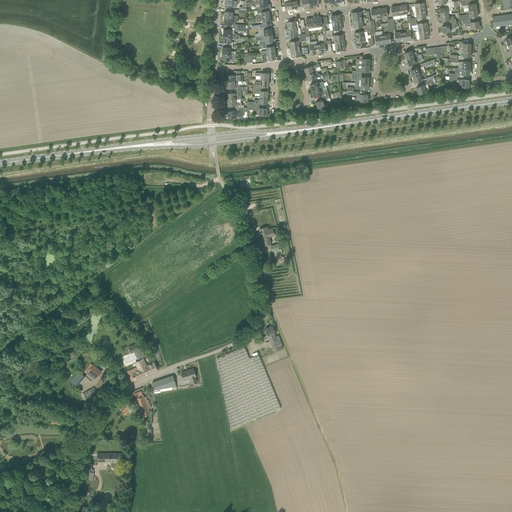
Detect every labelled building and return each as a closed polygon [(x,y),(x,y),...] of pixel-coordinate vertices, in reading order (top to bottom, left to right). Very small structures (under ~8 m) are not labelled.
[(267,0),(262,0),(254,1),(251,2),(251,4),(255,4),(257,7),(257,10),(266,9),(265,6),(268,6),(267,0)] [(290,0),(292,8),(298,7),(298,6),(300,6),(299,0),(290,0)] [(416,11),(425,10),(424,2),(415,4),(416,11)] [(468,8),(469,11),(477,10),(476,3),(468,5),(467,2),(461,3),(461,6),(462,6),(463,9),(468,8)] [(439,9),(440,15),(448,14),(448,11),(453,10),(453,7),(454,7),(454,4),(446,5),(447,7),(439,9)] [(400,15),(408,14),(406,5),(399,6),(400,15)] [(400,15),(399,6),(391,7),(392,16),(400,15)] [(379,9),(380,18),(388,17),(386,8),(379,9)] [(266,11),(266,9),(257,10),(258,13),(256,16),(257,19),(270,17),(269,11),(266,11)] [(380,18),(379,9),(371,10),(373,19),(380,18)] [(425,10),(416,11),(417,19),(426,17),(425,10)] [(462,18),(463,21),(470,20),(470,17),(477,16),(477,10),(469,11),(469,14),(463,15),(463,18),(462,18)] [(352,13),(353,20),(362,19),(361,11),(352,13)] [(331,16),(332,23),(341,22),(340,14),(331,16)] [(440,15),(441,21),(449,20),(449,23),(456,22),(456,19),(454,19),(454,16),(448,17),(448,14),(440,15)] [(499,16),(501,26),(508,25),(507,15),(499,16)] [(501,26),(499,16),(492,17),(493,27),(501,26)] [(259,24),(260,27),(267,26),(266,24),(271,23),(270,17),(257,19),(257,21),(262,21),(263,24),(259,24)] [(322,35),(326,34),(325,31),(325,24),(324,23),(322,23),(321,17),(313,18),(315,28),(315,30),(322,29),(322,35)] [(236,24),(236,21),(237,22),(238,19),(224,18),(224,24),(227,24),(226,27),(242,28),(246,28),(246,25),(236,24)] [(309,29),(315,28),(313,18),(306,19),(307,25),(304,26),(304,27),(305,29),(309,29)] [(362,19),(353,20),(354,28),(363,26),(362,19)] [(470,22),(470,20),(463,21),(463,24),(465,23),(465,26),(471,25),(471,29),(479,28),(478,21),(470,22)] [(287,22),(288,30),(297,28),(296,21),(287,22)] [(418,27),(419,31),(428,30),(427,22),(418,24),(417,24),(416,21),(411,22),(412,28),(418,27)] [(341,22),(332,23),(333,31),(342,29),(341,22)] [(456,22),(449,23),(449,25),(442,26),(443,33),(451,32),(450,29),(456,28),(455,25),(456,25),(456,22)] [(258,29),(259,37),(272,35),(271,28),(267,29),(267,26),(260,27),(258,28),(259,29),(258,29)] [(223,36),(237,36),(237,33),(231,33),(231,30),(242,31),(242,28),(226,27),(226,29),(224,29),(223,36)] [(288,30),(289,37),(298,36),(297,28),(288,30)] [(429,37),(428,30),(419,31),(420,39),(429,37)] [(364,31),(355,33),(356,40),(365,39),(364,32),(364,31)] [(410,31),(402,32),(404,41),(411,40),(410,31)] [(395,33),(396,42),(404,41),(402,32),(395,33)] [(344,42),(343,34),(334,36),(335,43),(344,42)] [(384,44),(391,43),(390,34),(382,35),(384,44)] [(265,41),(263,42),(263,45),(271,44),(270,41),(273,41),(272,35),(259,37),(255,37),(256,41),(265,39),(265,41)] [(384,44),(382,35),(375,36),(376,45),(384,44)] [(226,45),(233,45),(233,42),(231,42),(231,39),(236,39),(237,36),(223,36),(223,42),(226,42),(226,45)] [(364,47),(366,46),(365,39),(356,40),(357,48),(364,47)] [(290,42),(291,49),(300,48),(299,41),(290,42)] [(317,41),(312,42),(313,45),(310,45),(311,54),(318,53),(317,44),(317,41)] [(326,52),(325,46),(328,45),(327,44),(327,41),(324,42),(324,43),(317,44),(318,53),(326,52)] [(344,42),(335,43),(336,51),(345,49),(344,42)] [(271,46),(271,44),(263,45),(263,48),(266,48),(267,50),(261,51),(262,54),(275,52),(274,46),(271,46)] [(230,51),(230,48),(233,48),(233,45),(226,45),(225,47),(223,47),(222,53),(236,54),(236,51),(230,51)] [(301,56),(300,48),(291,49),(292,57),(301,56)] [(418,55),(417,53),(416,54),(416,53),(412,54),(411,50),(405,53),(405,55),(405,56),(406,59),(406,58),(407,59),(418,55)] [(408,63),(409,65),(419,62),(418,58),(419,58),(418,55),(407,59),(407,60),(406,60),(407,63),(408,63)] [(421,67),(417,68),(410,70),(411,73),(412,76),(413,76),(424,73),(423,72),(425,72),(424,66),(435,62),(434,59),(420,64),(421,67)] [(304,68),(306,74),(317,71),(316,68),(320,67),(320,66),(319,64),(312,66),(311,66),(304,68)] [(352,71),(352,74),(361,74),(362,72),(369,72),(369,66),(358,65),(356,65),(356,71),(352,71)] [(469,69),(469,68),(458,68),(455,68),(455,73),(449,73),(449,76),(458,77),(458,75),(469,75),(469,72),(470,72),(470,69),(469,69)] [(317,71),(306,74),(308,81),(316,78),(321,76),(320,73),(318,74),(317,71)] [(414,80),(415,83),(422,80),(424,79),(422,76),(424,75),(424,73),(413,76),(413,77),(412,77),(413,80),(414,80)] [(361,77),(361,74),(352,74),(352,79),(357,80),(357,83),(369,83),(369,77),(361,77)] [(458,79),(458,77),(449,76),(449,80),(455,80),(455,84),(454,85),(454,89),(462,88),(462,87),(469,87),(469,86),(469,83),(469,80),(462,80),(458,79)] [(268,86),(269,80),(261,79),(260,82),(255,82),(255,85),(254,85),(254,88),(260,88),(260,86),(268,86)] [(227,88),(235,88),(235,90),(242,90),(242,87),(240,87),(240,84),(238,84),(238,81),(227,82),(227,88)] [(310,85),(312,91),(322,88),(321,85),(324,84),(323,81),(317,83),(310,85)] [(418,93),(419,94),(426,92),(425,92),(430,90),(429,87),(428,87),(424,89),(423,85),(416,87),(417,90),(418,93)] [(253,90),(255,90),(254,93),(260,94),(260,97),(268,97),(268,91),(260,90),(260,88),(254,88),(253,90)] [(323,91),(322,88),(312,91),(314,97),(321,95),(322,97),(329,95),(327,89),(323,91)] [(227,100),(235,99),(238,99),(238,96),(241,96),(241,93),(242,93),(242,90),(235,90),(235,93),(227,93),(227,100)] [(330,97),(329,95),(322,97),(323,99),(316,102),(318,108),(323,106),(325,106),(325,105),(330,104),(330,101),(327,102),(326,99),(330,98),(330,97)] [(267,104),(268,97),(260,97),(260,100),(254,100),(254,103),(252,103),(252,105),(253,106),(253,105),(259,106),(260,103),(267,104)] [(236,106),(236,108),(243,108),(243,105),(241,105),(241,102),(235,102),(235,99),(227,100),(228,106),(236,106)] [(267,115),(267,109),(259,108),(259,106),(253,105),(253,106),(253,108),(256,108),(256,111),(253,111),(253,114),(259,115),(267,115)] [(260,229),(261,232),(260,232),(264,245),(271,244),(269,237),(274,235),(272,228),(268,230),(267,226),(265,227),(265,228),(260,229)] [(190,348),(211,345),(202,296),(174,301),(176,309),(152,313),(160,356),(191,351),(190,348)] [(275,332),(273,326),(265,329),(268,336),(274,351),(283,348),(278,336),(276,337),(274,333),(275,332)] [(131,353),(139,349),(137,343),(129,347),(131,353)] [(281,408),(260,358),(259,355),(249,358),(245,346),(217,358),(231,429),(281,408)] [(101,372),(94,365),(91,363),(84,371),(94,380),(101,372)] [(132,373),(135,380),(158,370),(154,363),(147,366),(146,363),(137,367),(139,370),(132,373)] [(193,369),(181,373),(184,380),(190,378),(192,383),(197,382),(195,377),(196,376),(193,369)] [(177,386),(175,381),(173,375),(152,382),(155,390),(177,386)] [(164,478),(212,471),(201,383),(152,390),(159,442),(164,478)] [(142,393),(141,391),(134,394),(143,417),(150,414),(148,409),(151,408),(148,400),(147,401),(146,396),(144,397),(142,393)] [(127,406),(124,410),(122,412),(126,415),(131,409),(127,406)] [(117,453),(97,453),(97,461),(117,461),(117,453)]
